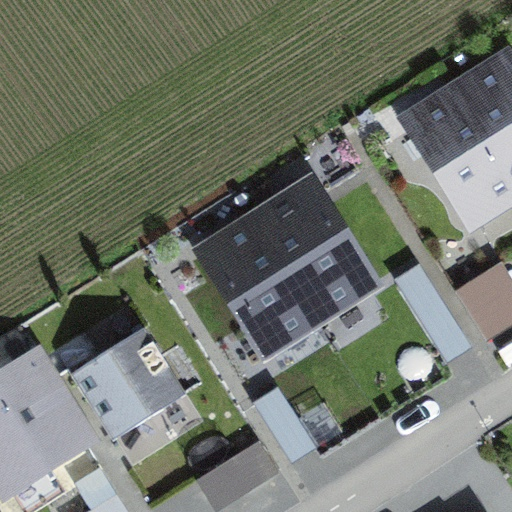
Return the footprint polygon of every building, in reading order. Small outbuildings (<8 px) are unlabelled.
[(511,62),(463,92),(511,171),(511,62)] [(511,193),(511,171),(463,92),(413,123),(471,218),(511,193)] [(311,190),(259,221),(317,316),(368,285),(311,190)] [(259,221),(253,225),(209,251),(267,346),(317,316),(259,221)] [(511,322),(511,300),(493,270),(454,293),(482,340),(511,322)] [(144,330),(77,371),(70,376),(111,442),(185,396),(144,330)] [(84,439),(36,362),(0,384),(0,478),(6,488),(84,439)] [(309,449),(280,394),(256,407),(285,462),(309,449)] [(273,471),(257,443),(197,476),(213,504),(273,471)] [(124,511),(107,478),(83,490),(94,511),(124,511)]
